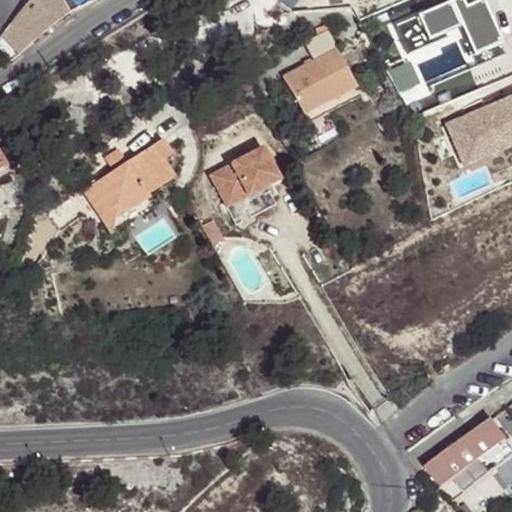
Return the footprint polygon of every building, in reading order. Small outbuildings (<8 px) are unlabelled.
[(33,43),(65,16),(57,0),(29,0),(14,20),(33,43)] [(474,55),(498,44),(479,1),(465,7),(461,0),(454,0),(415,18),(426,43),(444,35),(462,27),(474,55)] [(426,43),(415,18),(396,26),(409,55),(445,39),(444,35),(426,43)] [(18,55),(33,43),(14,20),(1,37),(18,55)] [(304,118),(335,101),(357,90),(336,52),(284,82),(304,118)] [(463,167),(511,147),(511,97),(446,124),(463,167)] [(340,109),(335,101),(304,118),(308,127),(340,109)] [(114,176),(93,189),(116,224),(151,202),(149,199),(176,181),(165,164),(173,159),(163,144),(128,167),(119,153),(112,158),(120,172),(114,176)] [(264,151),(212,179),(227,211),(282,184),(264,151)] [(106,162),(114,176),(120,172),(112,158),(106,162)] [(116,224),(93,189),(85,194),(113,238),(156,210),(151,202),(116,224)] [(491,420),(424,469),(440,486),(441,488),(455,477),(506,440),(491,420)] [(511,449),(506,440),(455,477),(465,491),(511,456),(511,449)]
